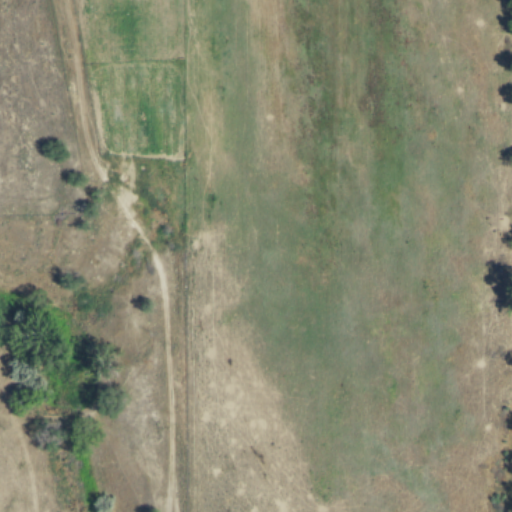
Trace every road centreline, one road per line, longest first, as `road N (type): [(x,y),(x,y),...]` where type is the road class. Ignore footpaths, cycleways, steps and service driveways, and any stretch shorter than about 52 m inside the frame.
road 1 (track): [(175,511),(162,277),(90,143),(68,0)]
road 2 (track): [(36,511),(0,381)]
